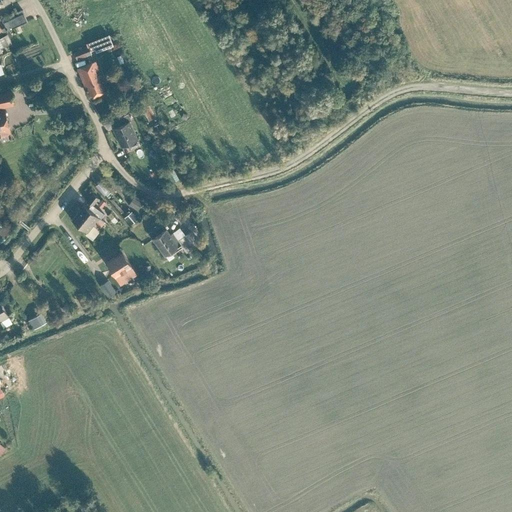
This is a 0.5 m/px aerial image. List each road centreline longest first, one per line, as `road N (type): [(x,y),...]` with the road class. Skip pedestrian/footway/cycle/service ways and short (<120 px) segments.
road 1 (track): [(511,92),(409,87),(306,157),(186,193),(138,186),(102,153)]
road 2 (residential): [(64,61),(103,146),(52,215)]
